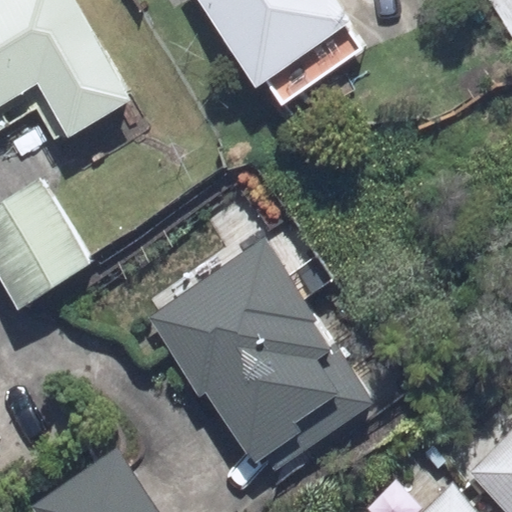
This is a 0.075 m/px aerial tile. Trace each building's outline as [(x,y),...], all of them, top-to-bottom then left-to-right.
[(134,102),(68,0),(11,0),(0,7),(0,111),(30,92),(65,146),(134,102)] [(182,0),(241,99),(254,92),(268,117),(364,61),(328,0),(182,0)] [(511,0),(479,0),(511,52),(511,0)] [(98,263),(41,177),(0,203),(0,292),(16,317),(98,263)] [(289,216),(145,325),(255,470),(300,437),(311,452),(379,400),(301,297),(332,273),(289,216)] [(0,453),(30,431),(0,389),(0,453)] [(197,511),(143,437),(51,505),(55,510),(51,511),(197,511)] [(511,448),(483,479),(511,506),(511,448)] [(407,473),(366,511),(506,511),(472,477),(440,507),(407,473)]
